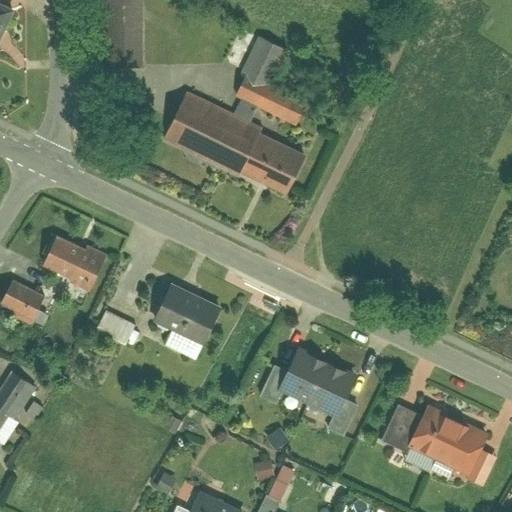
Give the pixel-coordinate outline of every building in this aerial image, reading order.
[(125,0),(88,0),(89,52),(126,52),(125,0)] [(0,41),(13,16),(0,9),(0,41)] [(245,23),(217,83),(279,112),(291,86),(256,69),(271,36),(245,23)] [(187,88),(162,139),(237,176),(239,172),(286,195),(307,154),(262,131),(265,127),(187,88)] [(89,240),(43,218),(26,252),(72,274),(89,240)] [(31,326),(34,319),(46,295),(12,278),(0,301),(16,310),(12,316),(31,326)] [(220,305),(172,282),(153,321),(201,344),(220,305)] [(126,343),(135,323),(105,310),(96,329),(126,343)] [(312,345),(282,331),(262,377),(291,390),(312,345)] [(342,358),(312,345),(291,390),(321,403),(342,358)] [(36,387),(9,370),(0,384),(0,442),(0,443),(36,387)] [(487,429),(423,397),(402,441),(466,472),(487,429)] [(245,511),(247,509),(200,488),(189,511),(245,511)]
